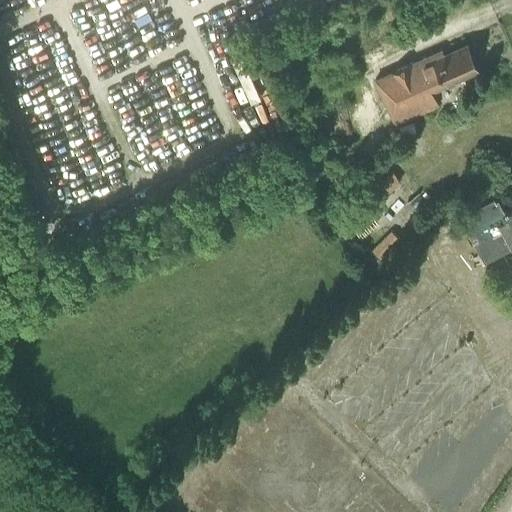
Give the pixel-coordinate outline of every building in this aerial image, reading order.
[(444,55),(442,50),(408,66),(421,94),(423,94),(432,89),(432,90),(478,70),(466,45),(444,55)] [(396,125),(430,110),(423,94),(421,94),(408,66),(376,80),(396,125)] [(423,94),(430,110),(439,105),(432,90),(432,89),(423,94)] [(482,107),(476,95),(464,101),(470,114),(482,107)] [(399,182),(392,173),(340,214),(349,224),(399,182)] [(511,213),(503,218),(493,200),(460,217),(484,262),(511,247),(511,213)] [(390,232),(371,251),(381,260),(400,241),(390,232)] [(263,405),(250,392),(234,409),(252,427),(264,415),(258,409),(263,405)]
